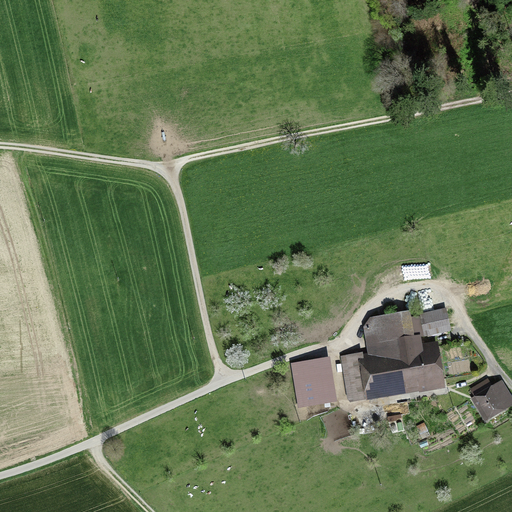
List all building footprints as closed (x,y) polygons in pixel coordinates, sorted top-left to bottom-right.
[(398,268),(399,279),(431,277),(430,262),(411,263),(411,268),(398,268)] [(364,354),(341,355),(348,403),(442,386),(434,345),(427,346),(427,339),(451,333),(444,309),(420,318),(364,320),(364,354)] [(329,357),(292,364),(299,407),(336,401),(329,357)] [(511,402),(511,400),(500,382),(491,388),(486,381),(471,390),(488,418),(511,402)] [(429,431),(421,435),(427,445),(434,441),(429,431)]
